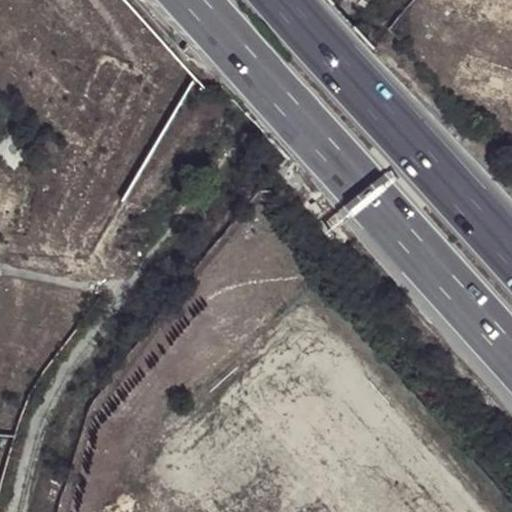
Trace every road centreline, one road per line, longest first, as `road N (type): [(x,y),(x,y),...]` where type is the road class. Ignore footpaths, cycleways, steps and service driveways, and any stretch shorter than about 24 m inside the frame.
road 1 (motorway): [(186,0),(511,359)]
road 2 (motorway): [(511,252),(278,0)]
